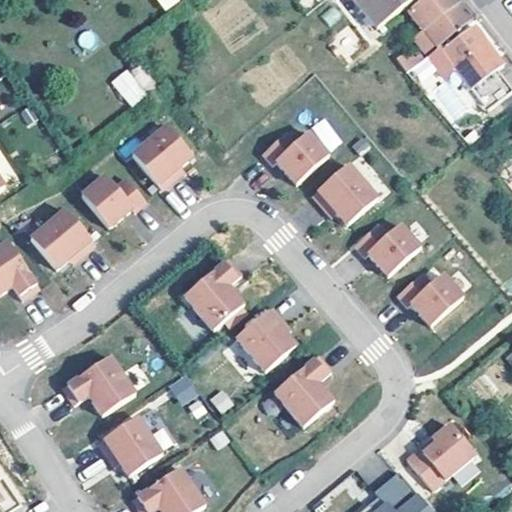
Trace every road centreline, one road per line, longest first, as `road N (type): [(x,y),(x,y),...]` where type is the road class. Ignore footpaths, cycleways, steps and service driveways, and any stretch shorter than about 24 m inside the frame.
road 1 (residential): [(0,377),(102,309),(212,216),(240,210),(261,218),(376,351),(396,393),(378,426),(276,511)]
road 2 (residential): [(73,506),(0,394)]
